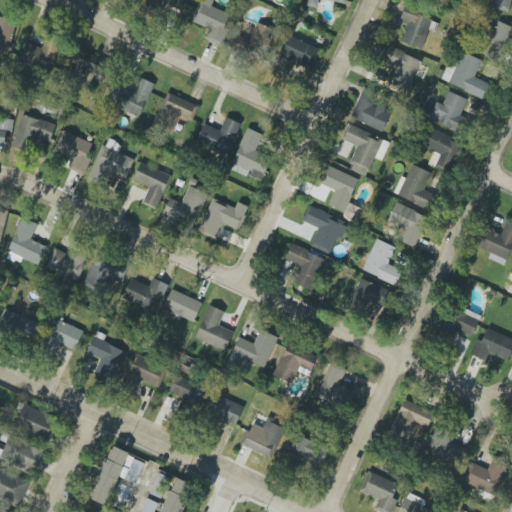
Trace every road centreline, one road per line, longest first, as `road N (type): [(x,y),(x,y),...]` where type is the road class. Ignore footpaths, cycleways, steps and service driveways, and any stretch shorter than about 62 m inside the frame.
road 1 (residential): [(0,176),(508,408)]
road 2 (residential): [(330,511),(511,116)]
road 3 (tertiary): [(0,370),(308,511)]
road 4 (residential): [(241,286),(375,0)]
road 5 (residential): [(53,0),(313,130)]
